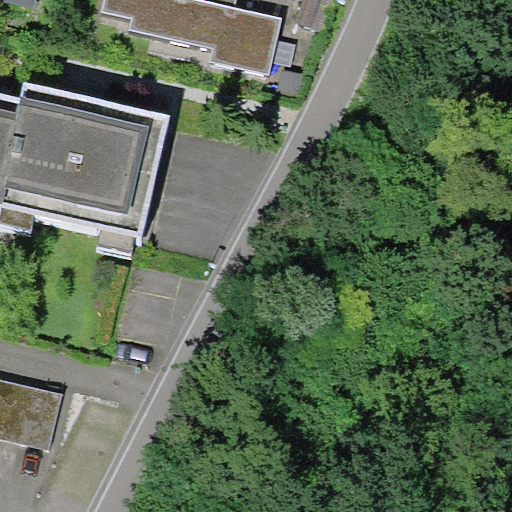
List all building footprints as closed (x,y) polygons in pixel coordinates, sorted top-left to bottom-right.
[(0,0),(0,5),(28,12),(31,0),(0,0)] [(309,0),(301,21),(325,30),(336,0),(309,0)] [(147,56),(265,83),(278,31),(159,3),(147,56)] [(0,217),(139,250),(167,131),(85,112),(26,98),(22,118),(0,112),(0,217)] [(0,447),(46,459),(60,404),(0,389),(0,447)]
